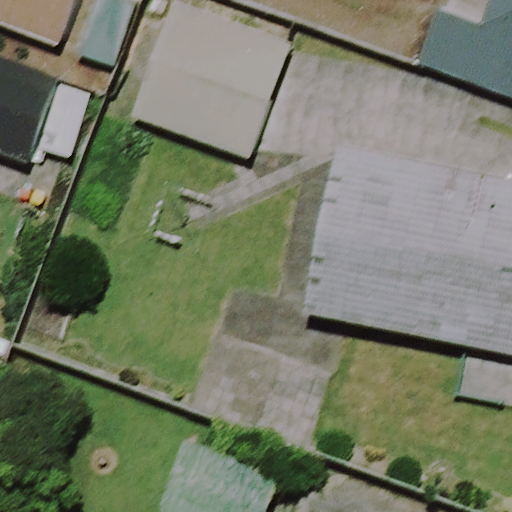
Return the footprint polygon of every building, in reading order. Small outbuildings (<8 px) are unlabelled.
[(81,0),(0,0),(0,31),(59,55),(81,0)] [(511,0),(483,0),(451,81),(511,106),(511,0)] [(291,53),(171,10),(131,120),(250,164),(291,53)] [(0,163),(34,177),(41,159),(79,175),(104,115),(65,99),(74,78),(0,47),(0,163)] [(511,165),(348,130),(307,319),(456,351),(444,404),(511,419),(511,165)] [(268,511),(279,487),(186,447),(157,511),(268,511)]
